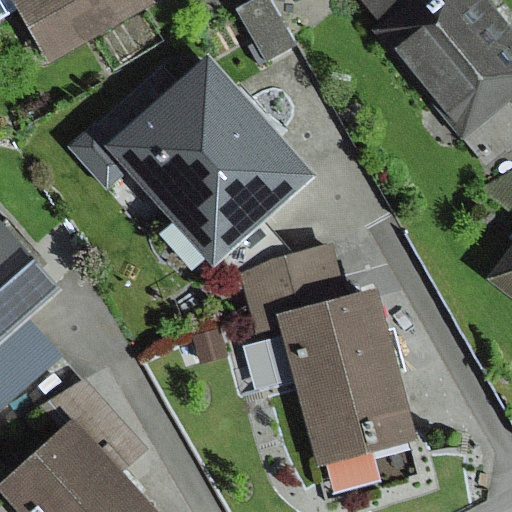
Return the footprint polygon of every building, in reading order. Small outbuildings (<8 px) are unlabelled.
[(0,0),(0,18),(26,3),(58,57),(156,0),(0,0)] [(298,43),(273,0),(251,0),(239,7),(270,60),(298,43)] [(364,0),(382,21),(375,26),(490,166),(511,148),(511,104),(509,101),(511,98),(511,20),(495,0),(364,0)] [(161,63),(70,143),(111,189),(136,167),(219,261),(270,217),(321,172),(215,52),(179,83),(161,63)] [(511,212),(511,169),(480,188),(511,212)] [(0,204),(0,414),(68,353),(34,316),(71,283),(0,204)] [(244,271),(296,248),(270,217),(219,261),(230,277),(244,271)] [(258,330),(287,322),(319,462),(329,459),(377,447),(425,436),(385,281),(347,288),(336,239),(296,248),(291,249),(244,271),(258,330)] [(511,246),(490,274),(511,291),(511,246)] [(71,418),(102,390),(89,375),(51,398),(71,418)] [(71,418),(4,478),(34,511),(172,511),(130,465),(152,446),(102,390),(71,418)] [(377,447),(329,459),(336,492),(384,480),(377,447)]
